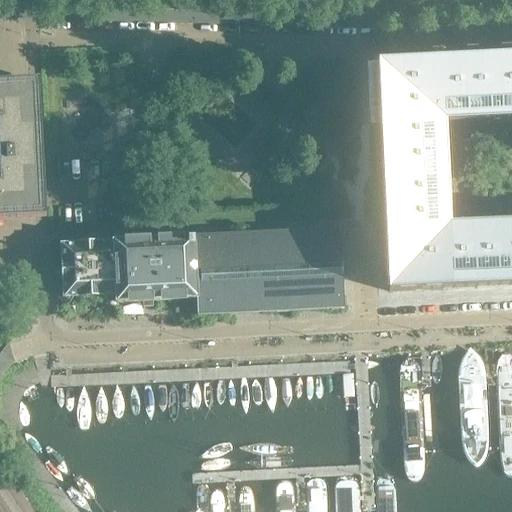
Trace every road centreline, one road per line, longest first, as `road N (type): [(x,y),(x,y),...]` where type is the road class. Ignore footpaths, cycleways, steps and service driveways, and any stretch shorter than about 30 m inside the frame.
road 1 (residential): [(511,316),(46,340),(33,19)]
road 2 (residential): [(33,19),(511,10)]
